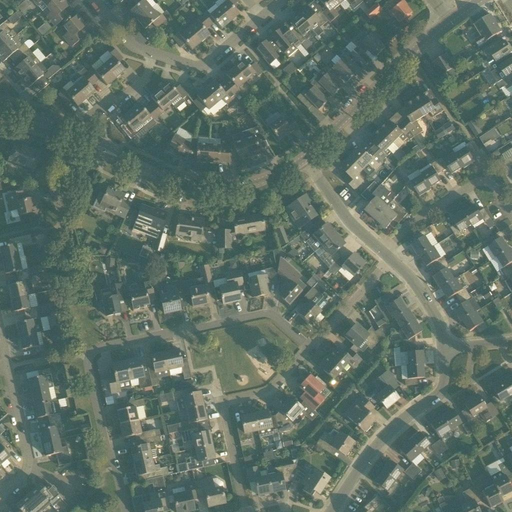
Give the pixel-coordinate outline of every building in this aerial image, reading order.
[(63,0),(55,0),(47,8),(51,13),(46,17),(55,27),(68,16),(63,11),(69,6),(63,0)] [(133,0),(132,1),(137,6),(130,12),(137,21),(151,9),(144,0),(133,0)] [(225,0),(227,1),(218,8),(230,22),(239,15),(232,7),(237,3),(236,1),(235,0),(225,0)] [(321,14),(328,21),(329,23),(338,16),(333,10),(339,5),(335,0),(317,0),(326,9),(321,14)] [(335,0),(339,5),(345,0),(350,5),(353,9),(359,5),(362,2),(360,0),(335,0)] [(403,29),(409,24),(406,20),(411,16),(410,14),(411,13),(405,6),(406,5),(403,1),(399,4),(395,0),(390,0),(383,6),(389,13),(390,12),(399,24),(403,29)] [(145,30),(152,24),(156,28),(161,24),(165,21),(166,20),(170,16),(166,11),(164,13),(156,4),(151,9),(137,21),(145,30)] [(210,26),(215,22),(221,30),(230,22),(218,8),(215,4),(207,11),(201,16),(202,16),(210,26)] [(376,4),(364,14),(368,19),(370,20),(381,10),(376,4)] [(323,32),(319,28),(328,21),(321,14),(320,12),(315,16),(307,6),(303,10),(304,12),(299,16),(311,29),(317,37),(323,32)] [(479,46),(480,46),(502,33),(491,15),(474,25),(482,37),(475,41),(478,47),(479,46)] [(77,16),(63,28),(68,33),(63,37),(71,48),(85,36),(80,31),(86,26),(77,16)] [(205,30),(210,26),(202,16),(196,21),(197,22),(189,29),(201,43),(209,36),(205,30)] [(300,45),(301,44),(307,39),(309,37),(311,39),(316,35),(311,29),(299,16),(294,20),(293,18),(289,22),(295,29),(290,33),(300,45)] [(0,49),(17,36),(12,31),(10,32),(3,24),(0,26),(0,49)] [(180,36),(178,34),(173,38),(181,48),(186,44),(192,51),(201,43),(189,29),(180,36)] [(296,49),(300,45),(290,33),(287,29),(282,33),(280,30),(270,38),(277,46),(283,53),(284,53),(286,56),(288,58),(297,50),(296,49)] [(350,42),(356,48),(363,55),(368,50),(375,57),(384,48),(370,34),(364,40),(361,37),(358,40),(355,37),(350,42)] [(17,36),(0,49),(0,59),(3,63),(9,58),(13,54),(17,58),(28,49),(24,44),(22,46),(18,42),(18,38),(17,36)] [(312,45),(307,39),(301,44),(306,50),(312,45)] [(503,59),(506,56),(511,52),(511,50),(511,51),(511,49),(511,48),(509,44),(507,44),(506,42),(503,44),(500,39),(482,51),(485,56),(488,60),(484,62),(483,63),(483,64),(483,66),(483,67),(484,68),(485,69),(486,69),(488,68),(496,63),(503,59)] [(277,46),(273,50),(265,42),(256,50),(269,65),(275,60),(278,63),(286,56),(284,53),(283,53),(277,46)] [(356,48),(350,54),(347,51),(339,59),(341,60),(350,69),(355,64),(362,71),(371,62),(363,55),(356,48)] [(18,74),(22,78),(35,67),(40,63),(28,49),(17,58),(22,63),(13,70),(17,75),(18,74)] [(113,58),(104,65),(116,79),(125,71),(118,64),(123,60),(115,50),(109,54),(113,58)] [(64,63),(69,59),(64,52),(58,56),(64,63)] [(454,68),(455,68),(446,55),(433,63),(441,76),(454,68)] [(511,59),(510,61),(506,63),(503,59),(496,63),(488,68),(498,83),(501,81),(506,78),(511,74),(511,59)] [(87,73),(95,83),(100,79),(107,86),(116,79),(104,65),(99,60),(91,67),(92,69),(87,73)] [(257,78),(262,73),(254,64),(249,68),(243,60),(234,68),(246,82),(255,74),(257,78)] [(324,70),(327,74),(327,73),(334,81),(339,76),(346,83),(355,74),(350,69),(341,60),(335,66),(332,63),(324,70)] [(292,65),(288,68),(292,74),(296,70),(292,65)] [(39,72),(35,67),(22,78),(25,83),(24,84),(28,88),(36,82),(43,89),(49,84),(46,81),(60,70),(58,67),(52,67),(47,71),(44,68),(39,72)] [(230,81),(225,85),(236,97),(241,93),(239,91),(238,89),(246,82),(234,68),(225,75),(230,81)] [(454,68),(441,76),(445,83),(458,74),(454,68)] [(78,73),(69,80),(74,86),(86,100),(95,92),(90,87),(95,83),(87,73),(82,77),(78,73)] [(310,84),(313,87),(320,94),(325,89),(332,97),(341,88),(334,81),(327,73),(327,74),(321,79),(318,76),(310,84)] [(511,74),(506,78),(501,81),(496,84),(500,90),(505,87),(507,90),(511,86),(511,74)] [(217,103),(222,100),(226,105),(236,97),(225,85),(221,89),(214,82),(206,89),(217,103)] [(182,100),(187,96),(187,95),(179,86),(174,90),(168,83),(159,90),(171,104),(175,110),(184,102),(182,100)] [(67,104),(71,100),(77,107),(86,100),(74,86),(65,93),(63,90),(58,95),(67,104)] [(304,90),(296,98),(308,110),(313,105),(318,110),(327,101),(320,94),(313,87),(307,93),(304,90)] [(208,111),(217,103),(206,89),(197,97),(198,98),(193,102),(201,112),(206,108),(208,111)] [(155,103),(150,107),(158,117),(163,112),(171,104),(159,90),(150,98),(155,103)] [(487,97),(484,92),(478,96),(481,101),(487,97)] [(421,95),(413,100),(424,117),(430,113),(433,118),(444,111),(436,99),(431,103),(428,98),(424,100),(421,95)] [(424,117),(413,100),(406,105),(409,110),(404,112),(408,118),(403,122),(413,138),(423,132),(417,122),(424,117)] [(139,104),(130,111),(142,125),(147,132),(156,125),(153,121),(158,117),(150,107),(145,111),(139,104)] [(147,132),(142,125),(130,111),(129,112),(128,111),(125,115),(121,119),(127,126),(122,130),(130,140),(135,136),(138,139),(147,132)] [(281,118),(268,126),(278,140),(288,133),(290,136),(299,130),(290,117),(284,122),(281,118)] [(474,120),(467,125),(469,127),(470,129),(477,125),(474,120)] [(386,123),(379,129),(394,143),(399,138),(404,142),(408,138),(410,140),(413,138),(403,122),(398,128),(393,124),(390,127),(386,123)] [(269,148),(261,134),(257,128),(241,133),(241,134),(243,140),(250,158),(260,154),(260,152),(264,151),(269,148)] [(379,148),(374,153),(383,161),(391,153),(388,149),(394,143),(379,129),(373,135),(377,140),(374,143),(379,148)] [(435,133),(439,139),(444,135),(440,130),(435,133)] [(233,144),(226,147),(229,162),(234,161),(234,162),(238,160),(239,162),(250,158),(243,140),(241,134),(232,137),(234,144),(232,144),(233,144)] [(185,141),(174,135),(166,152),(176,157),(177,156),(181,158),(186,159),(190,144),(185,141)] [(196,161),(207,163),(208,145),(209,139),(197,138),(192,138),(190,144),(186,159),(191,160),(191,161),(196,161)] [(229,162),(226,147),(225,138),(221,138),(220,146),(208,145),(207,163),(219,164),(219,163),(223,163),(229,162)] [(428,146),(424,140),(417,144),(421,150),(428,146)] [(477,153),(469,140),(465,143),(452,151),(455,154),(454,154),(463,168),(464,169),(475,162),(472,156),(477,153)] [(15,143),(7,164),(33,173),(36,164),(38,163),(39,159),(39,157),(40,152),(33,149),(30,150),(23,148),(23,146),(15,143)] [(416,154),(421,150),(418,146),(412,149),(416,154)] [(360,148),(351,158),(364,170),(369,164),(376,171),(384,163),(383,161),(374,153),(370,157),(360,148)] [(494,161),(501,156),(498,151),(491,156),(494,161)] [(452,175),(463,168),(454,154),(443,161),(442,158),(436,162),(443,172),(448,169),(452,175)] [(505,174),(509,172),(511,177),(511,157),(506,161),(504,157),(497,162),(505,174)] [(355,190),(364,181),(358,175),(364,170),(351,158),(341,168),(350,176),(345,181),(355,190)] [(423,176),(430,188),(441,181),(438,175),(443,172),(436,162),(435,162),(431,165),(430,165),(433,169),(423,176)] [(394,183),(399,177),(396,171),(389,178),(394,183)] [(431,190),(430,188),(420,172),(422,177),(412,184),(410,181),(405,184),(411,194),(416,191),(420,197),(431,190)] [(366,211),(376,220),(387,208),(382,203),(391,194),(381,185),(373,194),(367,201),(371,205),(366,211)] [(105,209),(111,211),(110,212),(124,219),(130,205),(121,201),(124,195),(108,188),(105,196),(100,194),(93,208),(104,212),(105,209)] [(368,189),(361,196),(367,201),(373,194),(368,189)] [(10,212),(17,210),(18,216),(36,212),(33,198),(26,200),(24,191),(6,195),(10,212)] [(303,226),(310,221),(316,216),(308,204),(310,202),(305,195),(285,209),(292,219),(296,215),(300,220),(303,226)] [(408,214),(393,201),(387,208),(376,220),(386,229),(389,225),(394,229),(408,214)] [(141,206),(136,222),(160,231),(167,213),(156,209),(155,211),(141,206)] [(464,213),(472,225),(473,227),(484,220),(486,222),(491,219),(484,209),(479,212),(476,206),(464,213)] [(472,225),(464,213),(463,212),(452,219),(455,225),(450,228),(457,238),(462,235),(461,233),(472,225)] [(218,250),(224,250),(232,250),(232,246),(232,236),(236,235),(239,235),(246,234),(264,230),(262,216),(260,216),(259,215),(250,217),(250,218),(233,221),(235,232),(231,233),(231,232),(218,232),(218,242),(218,250)] [(191,241),(200,242),(203,222),(189,220),(189,218),(178,217),(176,235),(192,237),(191,241)] [(327,224),(316,233),(311,228),(299,236),(314,253),(322,246),(335,234),(327,224)] [(283,227),(275,229),(280,245),(288,243),(283,227)] [(419,257),(420,256),(434,248),(433,248),(437,245),(430,234),(433,232),(430,227),(414,237),(418,242),(412,245),(419,257)] [(166,235),(158,233),(153,251),(161,253),(166,235)] [(319,258),(329,270),(338,260),(333,254),(344,245),(335,234),(322,246),(326,252),(319,258)] [(32,243),(30,235),(8,240),(10,246),(0,248),(0,249),(3,261),(18,258),(15,245),(21,244),(22,246),(32,243)] [(496,258),(509,249),(502,238),(496,242),(493,237),(483,243),(486,249),(489,247),(496,258)] [(297,238),(289,243),(292,247),(300,241),(297,238)] [(107,249),(99,246),(96,251),(104,255),(107,249)] [(434,248),(420,256),(427,267),(433,263),(437,269),(446,262),(443,257),(440,259),(434,248)] [(509,249),(496,258),(497,257),(505,269),(502,270),(505,275),(511,270),(511,264),(511,263),(511,251),(510,248),(509,249)] [(334,276),(338,272),(349,282),(365,264),(353,254),(345,263),(340,258),(338,260),(329,270),(328,271),(334,276)] [(6,274),(15,272),(17,278),(28,276),(27,269),(21,271),(18,258),(3,261),(6,274)] [(105,268),(113,268),(114,259),(106,259),(105,268)] [(277,275),(287,283),(281,290),(284,292),(279,296),(289,305),(305,287),(298,280),(300,277),(279,259),(278,267),(277,275)] [(238,267),(237,261),(230,262),(231,269),(238,267)] [(446,262),(437,269),(440,274),(434,277),(441,289),(443,288),(454,281),(454,280),(447,269),(450,268),(446,263),(446,262)] [(45,264),(27,269),(28,276),(47,271),(45,264)] [(190,295),(193,308),(209,304),(205,286),(212,284),(208,266),(199,268),(201,278),(181,283),(184,296),(190,295)] [(276,282),(277,275),(278,267),(275,268),(265,270),(265,271),(266,275),(248,279),(248,276),(241,277),(243,285),(245,291),(250,290),(252,298),(268,295),(265,284),(276,282)] [(149,278),(147,270),(140,271),(142,279),(149,278)] [(511,270),(505,275),(502,277),(511,293),(511,270)] [(320,279),(323,276),(324,275),(320,271),(316,275),(320,279)] [(216,302),(222,300),(223,305),(240,301),(236,286),(243,285),(241,277),(240,272),(226,275),(228,286),(219,288),(213,289),(216,302)] [(11,299),(26,296),(24,283),(30,282),(28,276),(17,278),(18,284),(8,286),(11,299)] [(455,295),(459,301),(469,294),(468,294),(466,290),(466,289),(468,287),(461,276),(455,279),(454,280),(454,281),(443,288),(449,299),(455,295)] [(141,290),(129,293),(133,311),(143,308),(143,307),(149,305),(148,301),(154,300),(150,280),(139,283),(141,290)] [(168,295),(160,296),(164,314),(180,311),(177,298),(184,296),(181,283),(181,281),(171,283),(171,287),(166,288),(168,295)] [(101,308),(104,308),(106,317),(120,313),(118,302),(124,300),(124,301),(125,301),(121,285),(110,287),(113,298),(102,300),(102,302),(100,302),(101,308)] [(324,318),(319,313),(320,312),(320,311),(314,307),(322,298),(323,297),(322,296),(313,288),(313,287),(304,297),(308,301),(305,306),(298,313),(310,324),(313,320),(318,324),(324,318)] [(342,289),(337,295),(342,299),(347,294),(342,289)] [(489,290),(481,295),(485,300),(492,296),(489,290)] [(496,300),(498,298),(501,296),(498,291),(493,294),(496,300)] [(462,322),(463,321),(475,313),(468,302),(472,299),(469,294),(459,301),(462,306),(454,310),(462,322)] [(14,312),(24,310),(25,316),(37,313),(35,307),(37,307),(34,295),(27,297),(26,296),(11,299),(14,312)] [(374,301),(376,306),(382,302),(380,298),(374,301)] [(389,298),(382,302),(376,306),(386,322),(394,318),(393,318),(406,310),(398,299),(393,303),(389,298)] [(499,312),(505,309),(498,298),(496,300),(493,302),(499,312)] [(407,309),(406,310),(393,318),(394,318),(400,329),(414,321),(407,309)] [(48,311),(37,313),(38,319),(40,319),(49,317),(48,311)] [(475,313),(463,321),(470,332),(476,328),(479,333),(489,327),(486,322),(483,323),(476,312),(475,313)] [(19,337),(35,334),(43,332),(41,324),(39,323),(37,313),(25,316),(26,322),(17,324),(19,337)] [(421,332),(414,321),(400,329),(407,340),(402,340),(403,345),(415,344),(414,336),(421,332)] [(345,337),(353,345),(357,349),(358,348),(358,347),(362,343),(371,350),(379,340),(374,332),(371,327),(366,333),(356,325),(345,337)] [(374,332),(379,340),(381,343),(386,339),(380,329),(374,332)] [(35,334),(19,337),(22,350),(32,348),(33,354),(45,351),(44,346),(38,347),(35,334)] [(416,352),(415,344),(403,345),(403,348),(399,348),(401,367),(406,367),(422,365),(424,365),(423,351),(416,352)] [(333,350),(327,356),(342,370),(347,364),(353,369),(361,360),(353,353),(350,349),(349,349),(345,354),(341,350),(338,354),(333,350)] [(165,353),(169,370),(181,367),(184,380),(191,378),(186,359),(181,360),(178,350),(165,353)] [(169,370),(165,353),(151,357),(153,366),(147,368),(152,387),(153,387),(158,386),(159,386),(157,379),(170,376),(168,370),(169,370)] [(342,370),(327,356),(321,363),(326,367),(322,371),(327,375),(323,379),(333,389),(334,388),(337,384),(333,380),(342,370)] [(147,368),(141,369),(139,359),(126,362),(130,381),(138,379),(140,390),(152,387),(147,368)] [(130,381),(126,362),(112,365),(115,378),(108,379),(111,394),(120,392),(119,390),(131,387),(130,381)] [(423,378),(422,365),(406,367),(407,379),(404,380),(405,386),(417,385),(416,379),(423,378)] [(29,380),(32,393),(48,389),(46,377),(51,376),(49,369),(37,372),(39,377),(29,380)] [(392,391),(399,386),(398,386),(394,378),(388,370),(380,377),(388,387),(382,392),(376,397),(386,409),(398,399),(392,391)] [(511,375),(500,383),(499,381),(491,386),(500,401),(511,393),(511,375)] [(318,394),(323,388),(314,380),(310,376),(299,388),(304,393),(300,398),(303,401),(311,409),(313,411),(324,399),(318,394)] [(317,377),(314,380),(323,388),(324,387),(326,385),(317,377)] [(50,402),(51,402),(48,389),(32,393),(35,406),(50,402)] [(177,403),(178,412),(179,412),(186,410),(203,406),(200,393),(190,395),(189,389),(172,393),(173,401),(175,400),(177,403)] [(172,393),(158,396),(160,404),(173,401),(172,393)] [(133,394),(126,396),(127,403),(135,401),(133,394)] [(467,409),(472,417),(479,413),(485,422),(498,414),(491,403),(485,407),(477,395),(470,399),(471,401),(464,405),(467,409)] [(375,420),(368,414),(374,408),(362,397),(350,409),(357,416),(352,421),(363,432),(375,420)] [(289,431),(297,422),(298,423),(305,416),(307,414),(311,409),(303,401),(299,406),(290,398),(283,406),(284,406),(285,407),(281,412),(285,415),(283,417),(275,418),(279,433),(289,431)] [(125,403),(126,409),(117,411),(120,425),(138,421),(135,409),(143,407),(145,406),(143,399),(135,401),(127,403),(125,403)] [(38,419),(47,417),(49,422),(60,420),(59,414),(53,415),(50,402),(35,406),(38,419)] [(180,432),(197,428),(196,422),(206,420),(203,406),(186,410),(189,422),(178,424),(180,432)] [(453,410),(441,417),(450,431),(461,423),(453,410)] [(275,418),(275,416),(269,418),(267,412),(254,415),(258,431),(259,438),(274,435),(279,433),(275,418)] [(240,442),(252,440),(250,433),(258,431),(254,415),(240,418),(241,422),(235,424),(240,442)] [(430,425),(438,438),(440,440),(436,443),(443,452),(443,453),(448,449),(443,443),(453,436),(450,431),(441,417),(430,425)] [(49,422),(50,428),(40,430),(43,444),(59,440),(56,427),(62,426),(60,420),(49,422)] [(143,440),(157,437),(155,430),(141,433),(138,422),(138,421),(120,425),(123,439),(135,436),(136,441),(143,440)] [(467,422),(465,423),(462,426),(468,436),(473,432),(471,428),(467,422)] [(88,424),(80,426),(81,433),(90,431),(88,424)] [(195,449),(212,445),(209,432),(199,434),(197,428),(180,432),(183,444),(193,442),(195,449)] [(324,433),(321,438),(316,445),(327,453),(331,447),(345,456),(354,443),(339,433),(335,440),(324,433)] [(409,442),(420,453),(430,444),(419,433),(409,442)] [(0,465),(10,456),(3,449),(8,445),(0,435),(0,465)] [(144,446),(135,448),(131,449),(134,463),(151,459),(156,458),(154,450),(155,450),(155,446),(161,445),(159,436),(157,437),(143,440),(144,446)] [(290,437),(281,439),(283,448),(292,446),(290,437)] [(67,447),(61,448),(59,440),(43,444),(46,457),(56,454),(58,466),(71,464),(67,447)] [(420,453),(409,442),(399,451),(410,463),(420,453)] [(443,452),(436,443),(431,447),(438,456),(443,452)] [(204,468),(203,461),(215,459),(212,445),(195,449),(196,457),(189,458),(190,463),(186,464),(186,462),(175,465),(177,473),(187,471),(204,468)] [(511,453),(502,459),(508,471),(511,469),(511,453)] [(139,482),(146,481),(152,480),(162,477),(168,476),(167,468),(160,469),(159,465),(153,467),(151,459),(134,463),(137,476),(150,473),(151,479),(140,482),(139,482)] [(451,462),(452,470),(460,469),(459,460),(451,462)] [(382,472),(395,482),(403,471),(390,461),(382,472)] [(506,479),(511,476),(508,471),(504,462),(497,466),(500,472),(490,477),(492,480),(500,497),(511,491),(511,490),(509,483),(508,483),(506,479)] [(268,477),(272,494),(284,491),(282,480),(285,480),(293,482),(296,466),(294,464),(275,469),(266,470),(268,477)] [(408,469),(417,476),(421,472),(412,464),(408,469)] [(296,466),(293,482),(300,484),(305,487),(302,491),(311,497),(315,492),(319,495),(330,479),(323,474),(322,476),(315,471),(312,476),(296,466)] [(253,469),(246,470),(249,483),(255,482),(258,497),(272,494),(268,477),(260,478),(259,471),(254,472),(253,469)] [(417,476),(408,469),(404,473),(413,481),(417,476)] [(441,469),(433,472),(436,479),(444,476),(441,469)] [(374,483),(387,492),(395,482),(382,472),(374,483)] [(162,477),(152,480),(146,481),(147,485),(152,484),(155,494),(149,495),(151,504),(143,506),(144,509),(141,510),(140,511),(161,511),(162,511),(169,510),(162,477)] [(211,479),(195,483),(198,499),(206,497),(208,508),(225,504),(221,488),(214,490),(211,479)] [(480,484),(473,487),(481,502),(485,499),(490,508),(503,502),(500,497),(492,480),(491,481),(481,486),(480,484)] [(184,487),(171,490),(176,511),(188,511),(194,511),(192,500),(198,499),(195,483),(184,485),(184,487)] [(49,503),(52,507),(61,499),(48,485),(44,488),(41,485),(28,496),(41,510),(49,503)] [(427,487),(420,491),(423,497),(426,498),(431,495),(427,487)] [(467,504),(462,507),(461,507),(463,511),(479,511),(476,504),(481,502),(473,487),(462,493),(467,504)] [(38,511),(41,510),(28,496),(16,507),(19,511),(17,511),(38,511)] [(382,500),(390,509),(395,505),(387,496),(382,500)] [(463,511),(461,507),(462,507),(456,496),(439,506),(441,511),(463,511)] [(375,505),(380,501),(379,500),(376,497),(372,501),(375,505)] [(372,501),(367,505),(371,509),(375,505),(372,501)]
